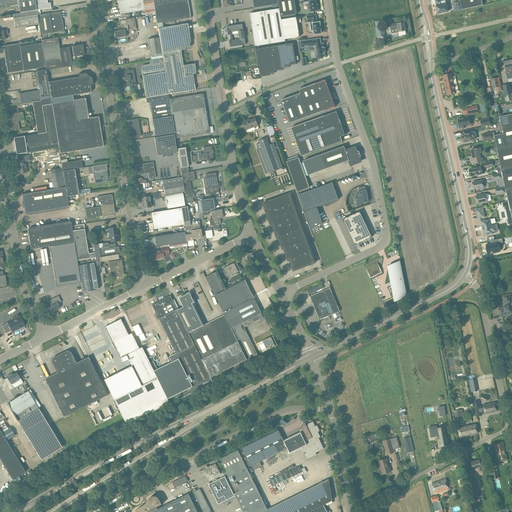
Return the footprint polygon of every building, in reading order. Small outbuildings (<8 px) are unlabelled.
[(34,0),(17,0),(20,13),(36,10),(34,0)] [(35,0),(37,10),(51,8),(50,3),(47,3),(46,0),(35,0)] [(144,10),(142,0),(130,0),(118,2),(120,14),(144,10)] [(142,0),(144,10),(145,16),(156,14),(153,0),(142,0)] [(153,0),(156,14),(158,28),(164,27),(164,23),(191,18),(187,0),(153,0)] [(279,4),(277,0),(252,0),(254,8),(279,4)] [(294,0),(277,0),(279,4),(281,17),(297,14),(294,0)] [(303,0),(304,2),(305,2),(309,1),(309,4),(307,4),(308,10),(310,9),(311,12),(317,11),(318,11),(318,10),(317,7),(317,6),(317,5),(317,4),(316,0),(315,0),(316,0),(313,0),(303,0)] [(447,0),(436,0),(437,4),(438,4),(439,6),(436,7),(438,13),(442,12),(443,12),(448,11),(447,10),(446,5),(448,5),(447,0)] [(481,0),(461,0),(463,4),(460,4),(461,10),(483,5),(481,0)] [(285,41),(279,9),(250,13),(255,46),(285,41)] [(15,28),(39,24),(38,15),(37,10),(13,14),(15,28)] [(38,15),(39,24),(41,35),(64,31),(61,11),(38,15)] [(316,21),(317,21),(316,17),(316,15),(307,16),(308,22),(313,22),(313,23),(313,24),(313,27),(311,27),(311,31),(312,31),(314,30),(314,33),(314,34),(315,34),(316,34),(320,34),(321,34),(321,33),(321,32),(320,23),(320,22),(319,22),(316,23),(316,21)] [(299,37),(296,17),(281,20),(285,41),(285,39),(299,37)] [(136,29),(134,18),(119,20),(120,25),(121,30),(114,31),(115,38),(126,37),(125,31),(128,30),(127,24),(129,24),(130,30),(136,29)] [(404,22),(390,25),(391,29),(398,28),(399,36),(406,35),(404,22)] [(142,71),(141,71),(146,98),(169,94),(195,90),(193,75),(193,74),(194,74),(195,74),(195,73),(196,72),(196,71),(195,63),(183,65),(181,50),(185,49),(185,48),(190,47),(189,43),(191,43),(188,29),(188,24),(183,24),(171,26),(158,28),(159,37),(162,53),(163,58),(153,60),(149,60),(150,64),(143,65),(143,66),(142,66),(142,67),(142,68),(141,68),(141,69),(142,69),(142,71)] [(246,45),(245,38),(242,24),(227,27),(227,29),(226,29),(227,32),(228,32),(228,35),(232,34),(231,31),(240,30),(240,31),(239,31),(240,39),(240,40),(233,41),(233,40),(229,40),(230,47),(246,45)] [(69,47),(69,48),(59,49),(57,37),(42,40),(42,43),(46,67),(46,69),(72,65),(71,57),(69,47)] [(150,55),(162,53),(159,37),(147,39),(150,55)] [(323,44),(321,44),(320,39),(301,42),(301,47),(311,46),(312,51),(314,50),(315,57),(317,57),(318,57),(319,58),(323,58),(323,57),(325,56),(324,52),(325,52),(325,48),(323,48),(323,44)] [(7,73),(46,67),(42,43),(20,46),(19,43),(3,46),(7,73)] [(296,64),(293,43),(271,47),(275,71),(282,70),(282,68),(289,67),(289,65),(296,64)] [(69,47),(71,57),(74,56),(74,57),(82,55),(82,56),(83,56),(83,55),(84,55),(83,44),(72,46),(69,47)] [(275,73),(275,71),(271,47),(256,49),(260,77),(268,76),(268,74),(275,73)] [(51,98),(48,82),(46,70),(36,71),(37,74),(35,74),(37,86),(39,86),(39,90),(19,93),(20,99),(20,103),(21,104),(32,102),(51,99),(51,98)] [(135,80),(134,70),(126,71),(127,75),(126,75),(126,77),(121,78),(122,85),(125,85),(126,87),(133,86),(132,80),(135,80)] [(48,82),(51,98),(67,96),(73,95),(91,92),(90,85),(93,85),(92,78),(90,77),(91,76),(87,73),(87,74),(86,73),(78,74),(79,77),(48,82)] [(456,93),(451,74),(443,76),(447,95),(456,93)] [(502,91),(499,78),(491,79),(494,93),(502,91)] [(325,80),(299,89),(300,93),(281,100),(290,123),(335,107),(335,106),(334,107),(331,100),(328,101),(323,89),(327,88),(324,81),(325,80)] [(511,94),(509,83),(502,85),(505,97),(507,97),(506,95),(511,94)] [(146,98),(147,103),(150,102),(152,119),(155,136),(175,133),(172,116),(169,99),(168,94),(146,98)] [(169,99),(172,116),(175,133),(176,138),(209,133),(203,94),(169,99)] [(68,101),(52,104),(59,147),(60,153),(88,149),(98,147),(103,146),(101,131),(103,131),(102,126),(100,126),(99,117),(89,118),(85,98),(73,100),(73,95),(67,96),(68,101)] [(22,153),(59,147),(52,104),(51,99),(32,102),(38,134),(24,136),(14,138),(16,154),(22,153)] [(473,106),(470,106),(470,107),(462,109),(463,115),(475,113),(473,106)] [(291,128),(302,156),(342,141),(341,137),(345,135),(337,111),(324,116),(291,128)] [(23,117),(22,112),(9,114),(11,130),(19,129),(18,118),(23,117)] [(502,127),(511,124),(511,113),(500,117),(502,127)] [(469,121),(468,117),(460,119),(460,118),(459,119),(458,119),(458,120),(457,121),(458,124),(459,124),(460,127),(461,127),(462,128),(466,127),(465,126),(470,125),(470,124),(471,124),(472,123),(472,122),(472,121),(471,121),(470,120),(469,121)] [(133,119),(128,120),(131,138),(136,137),(140,136),(139,129),(140,128),(138,118),(133,119)] [(258,126),(255,118),(247,121),(247,120),(242,122),(245,130),(258,126)] [(511,124),(502,127),(503,130),(503,133),(506,147),(511,146),(511,124)] [(270,136),(276,135),(273,125),(267,126),(270,136)] [(464,142),(467,141),(470,141),(475,140),(474,136),(473,136),(472,132),(462,134),(462,136),(461,136),(462,140),(463,140),(464,142)] [(481,135),(483,141),(494,139),(497,150),(506,147),(503,133),(493,136),(492,133),(481,135)] [(174,134),(154,137),(157,155),(177,152),(174,134)] [(269,144),(267,137),(258,140),(259,143),(256,144),(258,149),(257,149),(265,174),(270,172),(278,169),(283,168),(274,143),(269,144)] [(213,158),(211,146),(203,147),(204,151),(206,151),(206,153),(198,154),(199,161),(207,160),(207,159),(213,158)] [(344,146),(303,161),(308,175),(349,161),(351,165),(361,162),(359,157),(360,156),(358,151),(357,152),(355,147),(346,151),(344,146)] [(511,146),(506,147),(497,150),(501,170),(511,167),(511,146)] [(178,151),(179,155),(181,172),(189,170),(185,147),(177,148),(178,151)] [(481,153),(480,148),(471,150),(472,157),(471,158),(472,164),(483,161),(482,158),(480,158),(479,154),(481,153)] [(30,161),(29,155),(21,156),(22,161),(16,161),(18,173),(27,172),(25,161),(30,161)] [(286,162),(297,192),(309,188),(299,158),(286,162)] [(82,167),(81,160),(61,163),(63,170),(74,169),(82,167)] [(481,167),(482,169),(484,169),(493,167),(492,161),(483,163),(484,166),(481,167)] [(140,164),(135,165),(137,174),(144,173),(144,174),(148,173),(149,179),(155,178),(154,172),(153,162),(140,164)] [(96,173),(97,183),(102,182),(107,181),(105,170),(107,170),(106,164),(101,165),(88,167),(89,170),(83,171),(83,175),(96,173)] [(481,167),(469,169),(470,173),(469,173),(470,176),(471,176),(471,177),(475,176),(478,176),(478,175),(483,174),(482,169),(481,167)] [(511,188),(511,167),(501,170),(506,190),(511,188)] [(79,194),(74,169),(63,170),(64,180),(65,186),(67,196),(79,194)] [(182,173),(184,191),(186,203),(193,202),(189,172),(182,173)] [(205,174),(203,178),(204,189),(208,188),(209,192),(219,191),(218,186),(219,186),(218,186),(216,173),(205,174)] [(163,185),(165,195),(184,192),(184,191),(183,182),(182,177),(162,180),(163,185)] [(65,186),(64,180),(52,182),(53,188),(65,186)] [(484,188),(482,180),(472,182),(474,189),(478,188),(478,189),(484,188)] [(298,195),(311,229),(323,223),(322,221),(321,222),(316,208),(339,199),(333,185),(332,185),(332,184),(333,183),(332,182),(298,195)] [(356,194),(357,198),(355,198),(356,204),(360,203),(369,202),(367,190),(366,190),(365,186),(358,187),(359,191),(359,193),(356,194)] [(52,189),(55,209),(60,209),(60,208),(65,207),(68,207),(65,187),(52,189)] [(52,189),(42,191),(45,211),(50,211),(50,209),(55,209),(52,189)] [(45,210),(42,191),(32,192),(35,212),(40,213),(40,212),(40,211),(45,210)] [(35,212),(32,192),(22,194),(25,214),(30,214),(30,213),(35,212)] [(264,204),(263,204),(266,213),(267,212),(268,216),(267,216),(270,224),(271,224),(276,236),(277,235),(281,247),(283,247),(287,258),(288,258),(293,270),(294,270),(294,271),(297,270),(296,268),(300,267),(300,268),(309,265),(308,264),(312,263),(312,264),(315,263),(315,262),(310,247),(310,248),(308,244),(309,244),(306,236),(305,236),(304,232),(305,232),(302,224),(301,224),(300,221),(300,220),(297,212),(295,209),(296,208),(291,194),(290,194),(290,193),(287,194),(287,195),(284,197),(284,196),(275,199),(276,200),(272,201),(272,200),(263,203),(264,204)] [(97,196),(99,206),(85,209),(86,218),(114,214),(111,194),(97,196)] [(182,194),(165,197),(167,209),(184,207),(182,194)] [(487,202),(485,194),(475,196),(477,203),(481,203),(487,202)] [(151,207),(149,196),(143,197),(143,201),(141,202),(143,208),(151,207)] [(200,200),(202,213),(210,211),(210,209),(214,208),(213,198),(200,200)] [(183,225),(184,232),(185,234),(186,241),(193,240),(192,239),(202,238),(201,233),(200,221),(190,223),(187,206),(181,208),(180,208),(181,214),(182,214),(184,225),(183,225)] [(171,210),(173,226),(183,225),(184,225),(182,214),(181,214),(180,208),(171,210)] [(485,217),(482,208),(475,209),(477,219),(485,217)] [(217,210),(211,211),(212,216),(213,218),(213,219),(214,225),(213,225),(213,230),(214,230),(219,229),(220,229),(219,224),(221,224),(220,218),(223,218),(223,215),(222,209),(217,210)] [(173,226),(171,210),(151,213),(152,223),(148,223),(149,230),(157,229),(173,226)] [(343,220),(355,245),(372,237),(360,212),(343,220)] [(491,226),(490,219),(481,221),(482,226),(483,226),(483,230),(484,235),(493,234),(492,231),(498,230),(497,225),(491,226)] [(62,223),(57,225),(53,226),(56,245),(74,242),(72,230),(72,226),(71,223),(62,224),(62,223)] [(48,226),(43,227),(46,247),(50,246),(56,245),(53,226),(53,225),(52,224),(48,226)] [(80,224),(72,226),(72,230),(74,242),(75,246),(77,260),(83,259),(91,258),(95,257),(94,248),(87,249),(83,224),(80,224)] [(32,227),(28,229),(31,249),(46,247),(43,227),(42,226),(43,226),(42,226),(38,228),(33,229),(32,228),(33,228),(32,227)] [(119,241),(116,227),(107,229),(107,233),(109,232),(110,242),(119,241)] [(186,241),(185,234),(184,232),(155,236),(155,239),(166,237),(168,245),(186,242),(186,241)] [(156,246),(168,245),(166,237),(155,239),(156,246)] [(491,243),(486,245),(488,254),(499,252),(498,246),(501,245),(501,243),(503,243),(502,238),(491,241),(491,243)] [(56,245),(50,246),(56,286),(81,282),(80,278),(77,260),(75,246),(74,242),(56,245)] [(99,257),(120,253),(119,247),(116,247),(115,243),(108,244),(108,242),(93,245),(94,248),(95,257),(99,257)] [(169,250),(168,247),(162,248),(162,249),(150,251),(151,260),(158,259),(158,257),(164,257),(163,254),(169,253),(168,250),(169,250)] [(41,252),(34,252),(36,264),(51,262),(50,250),(44,251),(41,252)] [(95,257),(91,258),(91,263),(94,262),(94,267),(101,266),(100,262),(121,259),(121,253),(120,254),(120,253),(99,257),(95,257)] [(91,263),(91,258),(77,260),(80,278),(81,282),(82,292),(98,289),(94,267),(94,262),(91,263)] [(124,276),(122,260),(109,262),(110,272),(115,271),(116,277),(124,276)] [(376,261),(365,267),(370,278),(381,273),(376,261)] [(241,271),(236,262),(226,267),(230,276),(241,271)] [(406,296),(399,262),(388,267),(395,300),(406,296)] [(211,275),(206,277),(214,294),(226,288),(217,271),(213,273),(211,273),(211,275)] [(215,295),(224,315),(231,328),(242,323),(257,315),(258,315),(262,313),(245,280),(215,295)] [(325,290),(310,296),(319,320),(340,311),(330,288),(325,290)] [(308,292),(296,296),(299,307),(312,303),(308,292)] [(189,333),(203,326),(192,303),(194,302),(190,293),(179,298),(183,307),(177,310),(189,333)] [(162,386),(170,404),(213,383),(211,377),(189,333),(177,310),(170,295),(152,304),(158,315),(156,316),(157,319),(159,318),(176,353),(169,356),(172,362),(154,371),(162,386)] [(510,301),(509,295),(502,296),(504,306),(503,306),(504,309),(498,310),(500,316),(511,314),(511,313),(511,312),(511,301),(511,302),(511,300),(510,301)] [(61,302),(58,296),(45,302),(48,307),(49,307),(51,312),(60,308),(58,304),(61,302)] [(203,326),(189,333),(211,377),(247,360),(231,328),(224,315),(203,326)] [(258,315),(257,315),(242,323),(244,328),(260,320),(258,315)] [(20,317),(8,323),(7,322),(2,325),(6,333),(11,330),(12,332),(25,325),(20,317)] [(118,373),(104,379),(127,425),(162,408),(170,404),(162,386),(154,371),(142,347),(140,349),(132,333),(129,334),(121,319),(105,327),(113,343),(116,342),(117,344),(116,344),(116,349),(116,350),(123,363),(129,360),(138,377),(123,384),(118,373)] [(244,328),(242,323),(231,328),(247,360),(258,355),(244,328)] [(511,328),(511,326),(510,326),(502,328),(503,334),(511,332),(511,331),(511,328)] [(262,341),(258,343),(263,352),(267,350),(277,345),(277,344),(275,340),(273,337),(273,336),(268,338),(262,341)] [(72,353),(71,351),(70,351),(69,351),(68,350),(67,351),(54,357),(53,358),(53,359),(53,360),(52,360),(52,361),(53,363),(58,373),(46,379),(64,417),(108,395),(89,357),(77,363),(72,353)] [(7,378),(3,380),(10,390),(13,388),(13,389),(23,383),(20,378),(19,377),(17,373),(13,375),(12,373),(6,377),(7,378)] [(28,391),(15,399),(7,404),(17,421),(38,408),(28,391)] [(479,401),(474,402),(474,406),(477,417),(482,416),(481,414),(482,414),(485,413),(485,414),(497,411),(495,402),(483,405),(483,406),(480,406),(479,405),(479,401)] [(61,447),(38,408),(17,421),(40,460),(61,447)] [(463,410),(455,411),(457,420),(465,418),(463,410)] [(225,477),(234,496),(242,511),(309,511),(324,505),(333,500),(329,479),(267,510),(247,468),(287,448),(289,452),(299,448),(301,453),(305,451),(306,453),(304,454),(307,459),(317,454),(316,453),(324,449),(319,438),(321,437),(318,432),(320,431),(317,425),(315,426),(313,421),(308,424),(308,425),(306,426),(307,428),(303,430),(304,432),(284,441),(278,430),(242,448),(238,450),(220,459),(226,471),(223,473),(225,477)] [(478,433),(476,424),(457,427),(460,437),(478,433)] [(448,445),(445,427),(437,428),(437,430),(429,431),(431,438),(438,436),(440,446),(448,445)] [(25,472),(0,430),(0,459),(12,480),(25,472)] [(399,448),(397,437),(383,441),(387,454),(394,452),(393,449),(399,448)] [(412,442),(411,437),(403,438),(406,453),(414,451),(412,442)] [(507,458),(503,442),(493,444),(496,456),(495,456),(496,461),(507,458)] [(391,472),(387,459),(378,461),(382,474),(391,472)] [(479,460),(471,462),(473,469),(477,467),(479,472),(486,470),(484,465),(481,466),(479,460)] [(225,477),(223,473),(220,474),(215,464),(208,467),(207,466),(205,467),(206,468),(200,471),(202,476),(205,475),(210,484),(208,485),(225,477)] [(299,468),(303,481),(309,479),(305,467),(299,468)] [(497,470),(491,471),(491,472),(489,472),(490,478),(493,478),(493,480),(499,478),(497,470)] [(188,481),(185,476),(172,482),(175,487),(188,481)] [(234,496),(225,477),(208,485),(218,504),(234,496)] [(442,490),(449,488),(445,478),(440,480),(440,481),(438,482),(438,481),(432,483),(435,493),(437,492),(437,493),(442,492),(442,490)] [(479,488),(475,478),(470,480),(474,490),(479,488)] [(211,511),(200,489),(194,492),(203,511),(211,511)] [(481,496),(479,489),(472,491),(474,498),(481,496)] [(197,511),(188,494),(160,508),(159,506),(162,504),(159,499),(159,498),(158,497),(157,497),(157,496),(156,496),(155,496),(154,496),(153,496),(152,496),(151,496),(151,497),(150,497),(150,498),(149,498),(148,500),(146,502),(145,503),(143,505),(141,506),(140,507),(137,509),(136,511),(145,511),(148,511),(197,511)]
